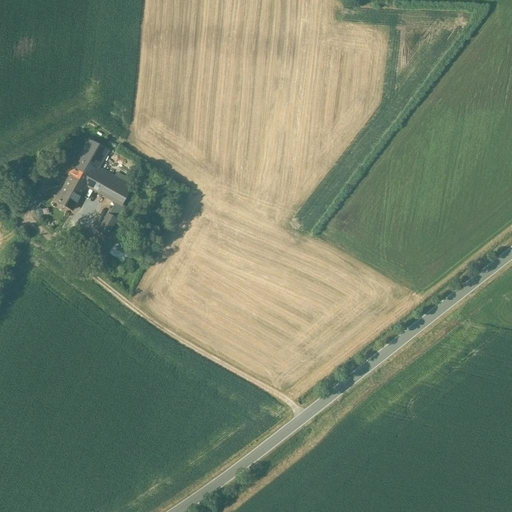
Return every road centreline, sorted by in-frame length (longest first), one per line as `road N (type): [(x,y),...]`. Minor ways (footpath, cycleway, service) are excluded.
road 1 (tertiary): [(511,253),(175,511)]
road 2 (track): [(26,218),(154,324),(306,414)]
